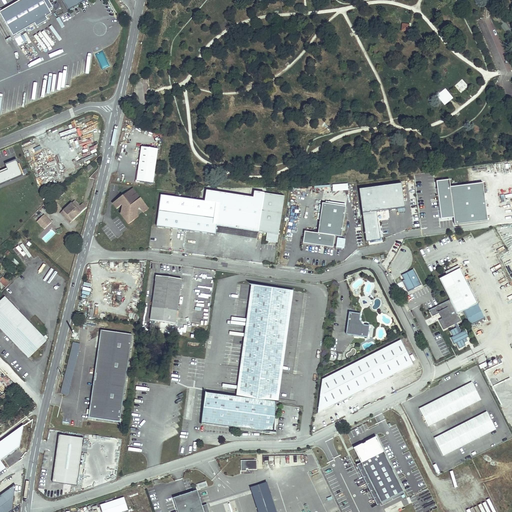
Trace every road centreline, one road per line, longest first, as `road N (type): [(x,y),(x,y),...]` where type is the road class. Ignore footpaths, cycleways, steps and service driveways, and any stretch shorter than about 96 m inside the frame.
road 1 (unclassified): [(26,510),(223,448),(306,441),(427,375),(373,265),(312,279),(84,252)]
road 2 (unclassified): [(26,510),(84,252)]
road 3 (unclassified): [(84,252),(117,107)]
road 4 (residential): [(117,107),(88,106),(0,141)]
